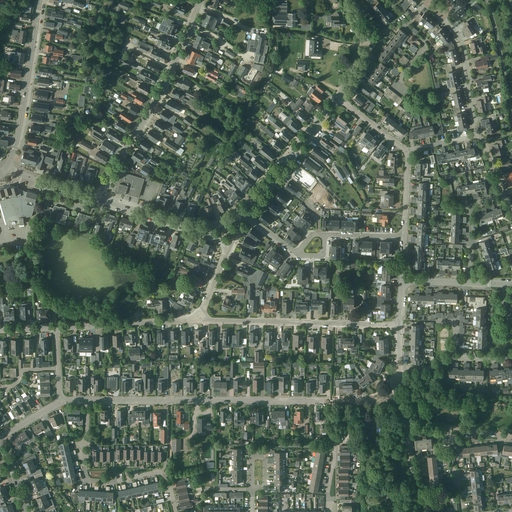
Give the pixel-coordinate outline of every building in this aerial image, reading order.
[(377,13),(383,8),(385,7),(384,5),(382,6),(376,0),(371,4),(373,6),(372,7),(374,9),(373,10),(376,14),(377,13)] [(118,6),(127,10),(130,4),(120,1),(118,6)] [(173,3),(172,6),(184,11),(184,10),(185,10),(186,9),(185,8),(186,7),(177,4),(176,4),(173,3)] [(287,4),(276,3),(276,5),(275,5),(275,6),(273,6),(273,25),(297,25),(297,14),(287,13),(287,4)] [(464,5),(453,14),(458,21),(467,13),(464,11),(467,9),(464,5)] [(184,12),(184,11),(172,6),(171,10),(174,11),(173,11),(183,15),(183,14),(184,14),(184,13),(184,12)] [(386,12),(383,8),(377,13),(379,15),(377,16),(380,20),(381,19),(388,14),(389,12),(388,11),(386,12)] [(55,17),(62,18),(63,12),(56,11),(48,10),(47,15),(55,17)] [(331,14),(331,22),(331,26),(334,26),(346,26),(346,20),(339,20),(339,17),(337,11),(331,14)] [(31,14),(21,12),(20,20),(30,22),(31,14)] [(421,21),(425,24),(430,18),(428,16),(429,15),(425,12),(422,16),(419,14),(415,19),(420,22),(421,21)] [(205,20),(216,24),(218,19),(207,14),(205,20)] [(388,14),(381,19),(383,21),(382,22),(385,25),(394,18),(393,16),(391,18),(388,14)] [(83,20),(68,16),(66,23),(81,28),(83,20)] [(165,25),(169,27),(176,30),(178,26),(171,23),(172,20),(170,19),(167,18),(165,21),(164,25),(165,25)] [(430,18),(425,24),(429,27),(428,29),(430,30),(428,32),(430,34),(437,27),(436,27),(433,25),(437,21),(433,18),(432,19),(430,18)] [(466,26),(462,29),(467,37),(475,32),(472,26),(475,24),(472,18),(463,23),(463,24),(464,23),(466,26)] [(62,23),(57,22),(54,22),(47,20),(46,26),(56,28),(57,28),(57,27),(60,27),(62,23)] [(202,25),(213,30),(216,31),(217,28),(214,27),(216,24),(205,20),(202,25)] [(160,24),(158,29),(161,30),(167,33),(168,32),(174,35),(176,30),(169,27),(165,25),(164,25),(161,24),(160,24)] [(438,41),(440,39),(446,34),(445,32),(446,31),(443,27),(441,29),(438,25),(437,27),(430,34),(432,37),(434,36),(438,41)] [(398,33),(396,35),(402,40),(405,36),(407,38),(408,36),(399,29),(396,32),(398,33)] [(46,39),(56,40),(56,38),(65,40),(66,35),(57,32),(56,34),(47,33),(46,39)] [(249,39),(248,45),(268,49),(268,45),(266,45),(267,36),(266,36),(267,33),(266,33),(262,32),(261,32),(260,35),(253,33),(251,40),(249,39)] [(404,42),(402,40),(396,35),(395,34),(392,38),(393,39),(392,41),(398,46),(401,42),(403,43),(404,42)] [(442,44),(445,48),(454,44),(450,40),(452,39),(449,35),(448,36),(446,34),(440,39),(444,43),(442,44)] [(16,42),(19,43),(25,43),(26,37),(13,35),(13,36),(12,35),(12,38),(14,38),(14,39),(16,39),(16,42)] [(126,40),(115,35),(112,42),(123,47),(126,40)] [(206,43),(203,41),(205,38),(198,35),(196,41),(209,46),(210,44),(206,42),(206,43)] [(157,36),(156,39),(157,40),(159,41),(170,45),(172,41),(160,37),(160,38),(157,36)] [(485,46),(479,47),(478,43),(482,42),(481,38),(475,39),(476,42),(470,43),(472,53),(478,52),(478,53),(486,51),(485,46)] [(310,40),(310,56),(322,56),(322,51),(318,50),(318,40),(310,40)] [(398,46),(392,41),(390,40),(388,44),(389,45),(387,47),(393,51),(396,48),(398,49),(400,47),(398,46)] [(138,43),(141,45),(139,49),(146,53),(149,45),(139,41),(138,43)] [(170,45),(159,41),(157,44),(168,49),(170,45)] [(209,46),(196,41),(193,46),(203,50),(204,48),(208,49),(209,46)] [(44,50),(51,52),(52,52),(54,52),(53,55),(63,56),(63,51),(58,50),(55,46),(54,45),(53,45),(52,44),(51,44),(51,45),(45,44),(44,50)] [(449,53),(450,58),(457,57),(457,54),(458,54),(457,49),(455,50),(454,44),(445,48),(446,54),(449,53)] [(265,63),(268,49),(248,45),(247,46),(246,50),(256,52),(254,63),(253,63),(251,67),(260,72),(262,73),(264,66),(265,63)] [(395,53),(393,51),(387,47),(386,46),(383,49),(384,50),(383,52),(389,57),(392,53),(394,55),(395,53)] [(235,54),(227,49),(224,53),(233,59),(235,54)] [(166,56),(155,51),(153,50),(150,55),(163,61),(166,56)] [(128,61),(133,63),(136,57),(137,58),(139,54),(133,51),(132,53),(131,52),(129,56),(130,56),(128,61)] [(191,51),(189,56),(202,62),(203,58),(201,55),(198,54),(191,51)] [(380,56),(378,58),(384,63),(388,59),(389,60),(391,59),(389,57),(383,52),(382,51),(379,55),(380,56)] [(16,59),(16,62),(23,64),(24,53),(17,52),(17,56),(16,56),(15,59),(16,59)] [(207,56),(217,61),(219,59),(209,53),(207,56)] [(54,66),(54,64),(57,64),(58,56),(54,55),(53,58),(50,58),(50,57),(44,56),(43,62),(49,63),(49,65),(54,66)] [(186,61),(187,61),(187,62),(193,65),(195,62),(202,65),(203,62),(202,62),(189,56),(188,56),(186,61)] [(475,62),(476,68),(476,71),(488,68),(486,61),(489,60),(488,56),(480,57),(481,61),(475,62)] [(457,57),(450,58),(451,63),(444,64),(445,70),(452,69),(451,65),(460,64),(459,59),(458,59),(457,57)] [(137,65),(133,63),(128,61),(125,59),(123,64),(135,69),(137,65)] [(303,67),(303,68),(303,70),(308,70),(308,68),(308,61),(304,61),(304,60),(301,60),(301,61),(298,61),(297,66),(303,67)] [(154,72),(154,71),(158,72),(161,67),(149,61),(146,68),(154,72)] [(377,69),(385,75),(390,70),(380,62),(378,66),(379,67),(377,69)] [(237,73),(244,77),(245,76),(246,77),(245,78),(251,81),(257,70),(251,67),(249,70),(242,65),(237,73)] [(4,66),(3,72),(11,73),(10,77),(20,78),(20,75),(21,75),(22,71),(15,70),(16,67),(4,66)] [(182,72),(189,74),(192,76),(195,70),(191,69),(192,69),(185,66),(182,72)] [(52,76),(52,73),(53,73),(54,70),(53,70),(53,69),(40,67),(39,74),(52,76)] [(373,75),(379,79),(382,76),(384,77),(385,75),(377,69),(376,68),(373,72),(374,73),(373,75)] [(211,75),(216,78),(219,74),(213,72),(207,69),(205,72),(211,75)] [(449,75),(450,80),(457,78),(457,75),(458,75),(457,71),(452,72),(452,69),(445,70),(446,75),(449,75)] [(156,77),(144,71),(141,77),(149,81),(149,80),(153,82),(155,82),(156,79),(155,77),(156,77)] [(381,81),(379,79),(373,75),(372,74),(369,77),(370,78),(368,81),(374,85),(377,81),(379,83),(381,81)] [(488,90),(488,88),(487,82),(494,81),(493,75),(483,77),(484,80),(481,81),(477,81),(479,91),(478,89),(482,88),(483,88),(483,91),(484,92),(488,91),(488,90)] [(39,78),(37,85),(49,87),(50,80),(39,78)] [(179,79),(177,84),(181,86),(180,88),(184,89),(185,88),(188,90),(191,82),(188,80),(185,78),(183,81),(179,79)] [(457,78),(450,80),(451,85),(448,85),(449,90),(456,89),(455,86),(460,85),(459,80),(458,81),(457,78)] [(2,79),(2,80),(0,79),(0,90),(5,92),(6,89),(19,91),(20,84),(10,82),(8,82),(7,82),(7,80),(2,79)] [(294,79),(290,84),(295,87),(299,82),(294,79)] [(140,83),(137,89),(147,95),(150,88),(140,83)] [(319,84),(315,89),(314,91),(311,89),(309,91),(312,93),(310,96),(318,103),(323,97),(322,95),(323,93),(325,90),(319,84)] [(365,85),(361,90),(368,95),(370,96),(373,92),(371,90),(365,85)] [(37,91),(35,92),(35,94),(37,97),(37,98),(47,100),(48,96),(49,96),(50,93),(48,93),(49,91),(37,89),(37,91)] [(453,95),(454,100),(461,99),(461,96),(462,96),(462,91),(457,92),(456,89),(449,90),(451,96),(453,95)] [(174,90),(171,95),(178,98),(182,100),(185,96),(180,93),(181,93),(174,90)] [(141,105),(142,103),(143,103),(144,101),(144,100),(144,99),(133,92),(132,95),(136,97),(134,100),(138,102),(137,103),(141,105)] [(6,95),(5,97),(5,103),(7,103),(13,104),(14,96),(9,95),(6,95)] [(184,99),(187,101),(187,102),(187,103),(203,113),(207,108),(190,97),(186,95),(184,99)] [(369,105),(364,101),(357,95),(353,100),(362,107),(366,110),(369,105)] [(486,105),(485,102),(491,100),(490,95),(481,97),(481,100),(476,101),(479,112),(489,110),(488,105),(486,105)] [(461,99),(454,100),(455,105),(453,106),(454,111),(460,110),(459,106),(464,105),(464,101),(462,101),(461,99)] [(178,112),(180,113),(183,114),(185,111),(180,108),(180,107),(175,104),(168,100),(165,106),(172,109),(178,112)] [(305,104),(308,106),(306,109),(310,112),(315,107),(311,103),(311,102),(308,100),(305,104)] [(34,103),(34,105),(33,109),(39,110),(39,112),(42,112),(42,111),(48,112),(49,105),(35,103),(34,103)] [(135,114),(136,115),(138,112),(137,111),(138,109),(132,105),(132,106),(129,104),(127,106),(131,108),(129,111),(135,114)] [(109,108),(107,111),(117,117),(119,115),(109,108)] [(457,116),(458,121),(466,119),(465,117),(467,116),(466,112),(461,113),(460,110),(454,111),(455,116),(457,116)] [(0,112),(0,115),(0,119),(10,120),(11,113),(7,113),(7,111),(1,111),(1,112),(0,112)] [(119,116),(123,118),(130,123),(133,118),(123,111),(119,116)] [(166,121),(167,119),(169,121),(173,124),(174,122),(175,123),(178,118),(173,115),(172,117),(169,115),(163,111),(160,116),(163,118),(163,119),(166,121)] [(297,112),(295,115),(303,122),(303,121),(304,121),(305,120),(305,119),(307,117),(303,114),(304,114),(301,112),(300,112),(298,111),(297,112)] [(392,120),(389,118),(391,116),(386,112),(385,114),(382,118),(384,120),(382,122),(385,124),(384,126),(386,127),(392,120)] [(32,116),(31,117),(32,118),(31,120),(45,122),(46,116),(32,113),(32,116)] [(344,138),(348,132),(350,129),(348,128),(349,127),(345,124),(349,119),(346,116),(346,117),(341,113),(336,119),(338,121),(336,123),(342,128),(340,130),(338,134),(344,138)] [(186,117),(183,121),(190,126),(193,122),(186,117)] [(115,126),(118,128),(124,132),(127,127),(121,123),(122,121),(117,118),(113,124),(115,126)] [(393,118),(392,120),(386,127),(388,129),(389,127),(391,129),(398,121),(393,118)] [(286,124),(289,126),(295,131),(296,131),(297,130),(297,129),(299,127),(295,124),(296,123),(290,119),(286,124)] [(466,119),(458,121),(459,126),(457,126),(458,132),(467,130),(466,127),(469,126),(468,122),(466,122),(466,119)] [(488,119),(480,120),(482,128),(486,127),(487,130),(486,130),(487,134),(497,132),(494,122),(489,123),(488,119)] [(154,126),(153,126),(159,130),(162,131),(165,127),(162,125),(157,121),(155,123),(154,123),(153,125),(154,125),(154,126)] [(276,121),(274,124),(273,125),(279,130),(282,126),(277,121),(276,121)] [(393,133),(395,134),(401,127),(399,125),(401,123),(398,121),(391,129),(394,132),(393,133)] [(434,136),(438,135),(436,128),(433,129),(433,126),(429,126),(428,122),(426,122),(429,137),(432,136),(432,135),(434,134),(434,136)] [(183,128),(175,123),(172,127),(180,133),(183,128)] [(0,131),(1,132),(1,133),(3,133),(3,132),(8,133),(9,126),(0,124),(0,131)] [(259,128),(266,133),(272,138),(274,134),(268,129),(262,124),(259,128)] [(424,136),(422,128),(422,126),(418,127),(418,124),(416,124),(417,129),(419,139),(421,138),(421,137),(424,136)] [(358,125),(352,133),(356,136),(358,134),(360,132),(362,128),(358,125)] [(37,127),(32,126),(31,132),(41,134),(42,128),(40,127),(40,126),(37,126),(37,127)] [(94,132),(101,136),(103,132),(94,127),(92,130),(94,132)] [(405,130),(401,127),(395,134),(397,136),(398,134),(400,137),(405,130)] [(106,133),(110,136),(110,137),(118,142),(119,142),(121,139),(120,138),(121,137),(115,133),(114,133),(112,132),(109,130),(110,130),(108,129),(106,133)] [(419,139),(417,129),(411,130),(412,132),(410,133),(409,136),(410,139),(413,139),(416,138),(416,140),(419,139)] [(285,131),(284,132),(282,130),(281,132),(283,133),(281,136),(287,141),(288,140),(289,139),(289,138),(291,136),(287,134),(288,133),(285,131)] [(147,135),(149,137),(148,138),(156,144),(160,138),(150,131),(147,135)] [(104,137),(101,136),(94,132),(92,136),(101,142),(104,137)] [(365,145),(372,136),(367,132),(363,137),(360,135),(356,141),(358,143),(360,141),(365,145)] [(337,133),(333,138),(340,143),(344,138),(338,134),(337,133)] [(180,134),(174,142),(180,146),(186,138),(180,134)] [(218,136),(215,140),(220,144),(223,140),(218,136)] [(331,146),(332,145),(337,148),(339,145),(331,139),(330,141),(323,136),(319,142),(329,149),(331,146)] [(377,140),(372,136),(365,145),(364,146),(369,150),(368,151),(371,153),(375,147),(373,146),(377,140)] [(504,144),(507,143),(505,138),(502,139),(497,141),(498,144),(494,145),(495,151),(496,156),(504,153),(504,152),(504,151),(504,150),(503,150),(501,145),(504,144)] [(8,141),(0,139),(0,145),(7,147),(6,147),(7,147),(8,141)] [(185,150),(180,147),(167,139),(164,144),(177,152),(176,152),(181,155),(185,150)] [(274,140),(273,142),(275,143),(273,146),(279,151),(279,150),(280,150),(281,149),(281,148),(283,146),(280,143),(277,140),(276,141),(274,140)] [(82,141),(80,145),(89,151),(92,146),(82,141)] [(104,141),(100,147),(110,153),(114,147),(104,141)] [(149,145),(143,141),(139,146),(146,150),(149,152),(152,147),(149,145)] [(244,143),(242,146),(250,153),(252,150),(244,143)] [(382,154),(387,148),(381,143),(373,154),(379,158),(377,159),(380,162),(384,156),(382,154)] [(65,164),(65,161),(67,161),(68,159),(61,157),(64,148),(59,147),(57,152),(56,156),(55,159),(59,160),(59,162),(58,165),(57,170),(59,171),(60,172),(62,172),(63,172),(65,164)] [(157,154),(159,156),(161,157),(164,153),(156,147),(154,149),(158,152),(157,154)] [(265,156),(265,155),(271,160),(272,160),(273,159),(273,158),(275,156),(271,153),(272,153),(269,150),(268,151),(263,147),(259,151),(265,156)] [(322,151),(321,153),(314,148),(311,152),(323,161),(328,155),(323,151),(322,151)] [(23,156),(36,161),(38,156),(33,154),(34,151),(26,149),(25,152),(23,156)] [(147,158),(143,156),(143,155),(136,151),(134,154),(145,161),(147,158)] [(56,156),(51,154),(42,152),(37,167),(42,169),(44,162),(54,165),(55,159),(56,156)] [(107,158),(98,152),(94,157),(98,159),(97,160),(100,162),(101,161),(104,163),(107,158)] [(447,162),(445,152),(443,153),(443,154),(440,155),(440,156),(437,156),(439,164),(442,164),(442,163),(447,162)] [(445,152),(447,162),(450,161),(451,164),(454,163),(453,162),(451,153),(448,153),(448,152),(445,152)] [(389,153),(389,157),(391,157),(391,167),(398,167),(398,157),(398,156),(397,155),(397,154),(396,154),(395,154),(395,153),(389,153)] [(145,161),(134,154),(131,157),(132,158),(130,160),(133,163),(135,160),(138,162),(138,163),(142,166),(145,161)] [(36,161),(23,156),(22,161),(26,162),(25,163),(35,166),(36,161)] [(249,163),(245,159),(241,156),(238,159),(242,162),(241,164),(248,169),(245,172),(248,175),(249,174),(255,179),(256,179),(257,178),(257,177),(259,175),(255,172),(256,171),(253,169),(248,165),(249,163)] [(264,162),(257,156),(253,162),(257,165),(263,170),(263,169),(264,169),(265,168),(265,167),(267,165),(264,162)] [(511,164),(509,158),(499,161),(502,168),(503,168),(504,171),(508,169),(507,166),(511,164)] [(306,159),(303,163),(315,172),(318,168),(314,165),(306,159)] [(72,164),(68,177),(75,179),(78,170),(80,163),(76,162),(75,164),(72,164)] [(341,179),(346,176),(340,168),(337,163),(332,166),(341,179)] [(140,172),(146,176),(150,170),(143,166),(140,172)] [(315,180),(314,180),(315,179),(302,169),(300,171),(299,171),(298,172),(296,171),(293,176),(298,180),(297,181),(301,184),(302,183),(309,188),(315,180)] [(85,179),(87,180),(87,181),(87,182),(90,182),(91,181),(91,180),(92,180),(92,178),(93,172),(87,171),(85,179)] [(234,177),(235,178),(248,188),(248,187),(250,187),(251,186),(251,185),(251,184),(245,180),(247,177),(239,171),(237,174),(234,177)] [(143,175),(142,178),(123,173),(118,187),(121,188),(122,191),(121,193),(126,194),(126,193),(139,197),(144,179),(149,181),(149,178),(143,175)] [(377,180),(383,180),(383,185),(394,186),(394,179),(385,179),(385,175),(377,175),(375,178),(377,178),(377,180)] [(228,178),(226,181),(232,185),(234,187),(235,184),(239,187),(245,192),(246,191),(247,190),(247,189),(248,188),(235,178),(234,177),(232,179),(233,181),(233,182),(228,178)] [(321,178),(318,181),(325,188),(328,185),(321,178)] [(302,187),(297,183),(295,186),(289,181),(285,187),(295,195),(302,187)] [(158,196),(160,197),(159,201),(162,202),(161,205),(167,207),(169,199),(170,197),(164,195),(167,186),(162,184),(158,196)] [(14,185),(0,189),(0,201),(7,226),(24,224),(23,218),(32,217),(34,208),(35,205),(37,200),(37,199),(36,199),(38,194),(37,194),(27,191),(28,191),(27,191),(27,192),(20,190),(15,188),(14,185)] [(227,191),(229,193),(237,201),(237,200),(238,200),(240,199),(239,198),(240,197),(233,190),(232,190),(231,189),(229,189),(227,191)] [(236,201),(237,201),(229,193),(227,191),(224,193),(221,190),(218,194),(224,200),(227,197),(229,198),(228,199),(233,204),(234,204),(235,204),(236,203),(236,201)] [(287,193),(285,195),(279,191),(275,197),(286,205),(292,197),(287,193)] [(381,196),(381,199),(393,200),(393,194),(387,194),(387,191),(381,191),(381,196)] [(181,212),(186,198),(187,196),(184,195),(183,197),(181,200),(177,211),(178,211),(178,212),(180,212),(181,212)] [(174,209),(174,210),(176,211),(177,210),(177,211),(181,200),(183,197),(180,196),(178,199),(178,198),(174,209)] [(220,198),(217,199),(220,205),(218,206),(221,212),(227,209),(224,203),(223,203),(220,198)] [(381,199),(381,202),(380,208),(387,208),(387,205),(393,205),(393,200),(381,199)] [(277,206),(271,202),(270,203),(268,206),(267,208),(277,215),(281,210),(282,210),(284,208),(279,204),(277,206)] [(38,209),(37,212),(41,213),(41,214),(40,217),(49,219),(49,218),(52,218),(51,221),(56,222),(56,221),(64,224),(67,216),(68,216),(70,217),(72,212),(70,212),(70,211),(65,210),(66,208),(60,206),(59,209),(54,207),(55,205),(45,203),(44,206),(43,211),(42,211),(42,210),(38,209)] [(190,204),(189,206),(186,214),(187,214),(188,215),(189,215),(192,216),(194,208),(195,206),(190,204)] [(203,216),(209,215),(209,216),(211,216),(212,215),(211,207),(209,207),(209,205),(205,206),(206,211),(202,212),(203,216)] [(495,208),(498,218),(503,216),(501,208),(497,209),(497,208),(495,208)] [(301,218),(310,225),(314,219),(308,215),(310,213),(305,209),(303,212),(303,211),(299,216),(301,218)] [(486,211),(484,212),(487,221),(492,219),(490,212),(487,213),(486,211)] [(481,223),(487,221),(484,212),(482,213),(482,214),(479,215),(481,223)] [(76,218),(73,228),(79,230),(79,229),(78,229),(81,221),(90,224),(92,217),(79,213),(78,219),(76,218)] [(263,213),(259,218),(268,226),(272,221),(273,221),(275,218),(270,215),(268,217),(263,213)] [(379,222),(382,222),(382,225),(387,226),(387,222),(388,215),(380,214),(372,214),(372,217),(380,218),(379,222)] [(108,228),(107,232),(110,233),(111,229),(111,228),(111,227),(115,228),(118,216),(112,215),(108,228)] [(310,225),(301,218),(297,222),(295,221),(293,224),(298,228),(300,225),(306,230),(310,225)] [(426,229),(426,226),(427,226),(427,220),(420,220),(420,222),(418,222),(418,226),(416,226),(416,228),(426,229)] [(139,240),(141,241),(146,225),(141,223),(138,233),(137,233),(136,236),(136,238),(136,239),(139,240)] [(151,226),(146,225),(141,241),(149,243),(152,234),(149,233),(151,226)] [(288,234),(297,241),(301,236),(296,232),(298,230),(292,225),(287,233),(288,234)] [(152,234),(149,243),(158,245),(158,243),(162,230),(157,228),(156,234),(155,235),(152,234)] [(249,235),(254,238),(259,243),(261,241),(259,239),(262,236),(252,228),(248,234),(249,235)] [(167,231),(162,230),(158,243),(161,244),(163,245),(164,241),(167,231)] [(130,234),(129,236),(127,241),(134,243),(136,238),(136,236),(130,234)] [(175,234),(172,242),(173,242),(172,245),(178,247),(180,241),(180,240),(181,236),(178,235),(177,234),(176,234),(176,235),(175,234)] [(297,241),(288,234),(285,240),(293,246),(297,241)] [(254,238),(249,235),(246,238),(245,237),(242,244),(252,248),(255,242),(252,241),(254,238)] [(482,248),(490,245),(493,244),(492,241),(489,242),(487,237),(482,238),(483,241),(479,243),(480,245),(481,245),(482,248)] [(352,253),(361,253),(361,241),(356,241),(355,247),(352,247),(352,253)] [(366,241),(366,252),(371,252),(371,253),(375,253),(375,247),(372,247),(372,242),(366,241)] [(193,244),(188,242),(185,248),(190,250),(193,244)] [(386,252),(386,242),(380,242),(380,249),(377,249),(377,255),(382,255),(382,252),(386,252)] [(200,263),(203,264),(209,244),(205,243),(203,248),(200,247),(199,251),(203,252),(200,262),(200,263)] [(214,246),(209,244),(203,264),(209,266),(210,262),(207,261),(209,255),(210,255),(211,255),(211,254),(213,254),(214,253),(214,252),(214,251),(213,251),(212,250),(214,246)] [(492,251),(490,245),(482,248),(483,251),(482,251),(482,254),(492,251)] [(242,249),(239,255),(246,259),(244,261),(253,265),(254,262),(251,261),(254,255),(242,249)] [(269,263),(278,252),(273,249),(268,254),(266,252),(262,257),(265,259),(266,258),(270,261),(269,263)] [(281,255),(278,252),(269,263),(277,269),(280,264),(278,262),(282,256),(281,255)] [(485,262),(486,264),(495,261),(494,259),(497,258),(496,255),(486,259),(487,262),(485,262)] [(199,266),(200,263),(200,262),(188,258),(187,262),(197,266),(195,270),(198,271),(197,272),(206,275),(206,274),(207,274),(207,272),(208,269),(200,266),(199,266)] [(498,270),(497,267),(495,261),(486,264),(487,267),(488,266),(489,270),(490,269),(491,272),(498,270)] [(421,266),(421,263),(412,262),(412,264),(413,265),(413,268),(420,269),(420,271),(424,271),(424,266),(421,266)] [(279,276),(280,274),(285,278),(289,273),(290,274),(293,270),(292,270),(294,267),(288,263),(285,266),(283,264),(276,274),(279,276)] [(377,273),(382,273),(391,274),(391,267),(385,267),(385,264),(379,264),(378,269),(378,270),(377,273)] [(249,271),(246,270),(244,269),(245,267),(240,265),(239,267),(239,266),(236,272),(247,277),(249,271)] [(305,284),(308,284),(308,275),(305,275),(306,268),(299,267),(298,281),(305,281),(305,284)] [(320,280),(320,267),(314,267),(314,273),(310,273),(310,280),(314,280),(314,278),(319,278),(319,280),(320,280)] [(324,267),(320,267),(320,280),(326,280),(326,281),(329,281),(329,275),(326,275),(326,268),(324,268),(324,267)] [(267,273),(260,270),(254,283),(261,286),(267,273)] [(377,279),(377,282),(384,283),(384,280),(391,280),(391,274),(382,273),(382,277),(378,277),(378,279),(377,279)] [(194,280),(192,279),(190,283),(201,287),(203,281),(201,280),(202,278),(196,276),(194,280)] [(381,292),(390,292),(390,286),(384,285),(384,283),(377,282),(377,285),(378,285),(378,292),(381,292)] [(186,295),(192,298),(195,292),(189,289),(190,286),(183,283),(181,288),(182,289),(180,293),(186,295)] [(390,292),(381,292),(381,296),(377,296),(377,301),(383,301),(384,298),(390,299),(390,292)] [(177,302),(183,305),(186,306),(187,303),(190,305),(193,298),(192,298),(186,295),(184,299),(180,297),(177,302)] [(476,304),(474,304),(474,305),(474,308),(476,308),(486,308),(486,300),(485,300),(485,297),(465,297),(465,302),(477,303),(476,304)] [(222,305),(222,306),(222,308),(222,310),(225,311),(227,310),(228,308),(229,309),(230,309),(233,310),(236,305),(232,303),(230,302),(231,300),(226,298),(225,300),(222,305)] [(325,301),(316,300),(316,299),(312,299),(311,306),(319,306),(319,313),(320,313),(321,314),(323,314),(323,313),(325,313),(325,305),(325,301)] [(152,301),(152,302),(148,303),(148,308),(155,308),(155,307),(158,307),(159,313),(167,313),(166,300),(152,301)] [(340,305),(337,305),(337,302),(331,301),(331,313),(333,313),(334,314),(335,314),(336,313),(337,313),(339,313),(340,305)] [(381,306),(380,310),(389,311),(390,304),(383,304),(383,301),(377,301),(377,306),(381,306)] [(282,304),(282,307),(282,312),(290,312),(290,302),(283,302),(282,304)] [(367,310),(368,303),(365,302),(365,304),(362,304),(362,307),(358,307),(358,316),(364,316),(365,310),(367,310)] [(20,309),(20,315),(21,315),(21,319),(30,318),(29,306),(21,306),(21,309),(20,309)] [(389,317),(389,311),(380,310),(380,314),(377,314),(377,320),(383,320),(383,317),(389,317)] [(161,332),(161,331),(157,331),(158,344),(164,343),(165,345),(168,345),(168,336),(164,336),(164,331),(161,332)] [(209,331),(209,342),(206,342),(206,347),(209,347),(209,343),(214,343),(215,331),(209,331)] [(276,342),(272,342),(272,340),(272,332),(266,332),(266,340),(265,340),(265,344),(269,344),(269,350),(275,351),(276,342)] [(284,346),(289,346),(289,345),(289,340),(288,340),(288,333),(282,333),(281,340),(282,340),(282,345),(283,345),(284,346)] [(135,334),(131,334),(129,334),(129,335),(125,336),(126,343),(129,342),(130,346),(136,345),(135,342),(136,342),(135,334)] [(101,336),(100,336),(100,349),(108,348),(108,336),(106,336),(106,335),(101,335),(101,336)] [(123,352),(123,349),(122,342),(119,342),(119,335),(113,335),(113,346),(119,346),(119,349),(119,352),(123,352)] [(292,342),(292,350),(297,350),(297,346),(302,346),(303,335),(296,335),(295,342),(292,342)] [(379,342),(379,346),(388,345),(388,339),(381,339),(381,336),(374,336),(374,340),(375,340),(375,342),(379,342)] [(313,353),(319,353),(319,344),(316,344),(316,337),(308,337),(307,341),(309,341),(309,348),(313,348),(313,353)] [(331,354),(332,350),(332,344),(329,344),(329,337),(322,337),(322,348),(326,348),(326,353),(331,354)] [(65,338),(65,348),(71,348),(71,352),(75,352),(75,345),(72,345),(72,338),(65,338)] [(77,345),(77,352),(86,352),(86,338),(80,338),(80,343),(80,345),(77,345)] [(337,344),(337,350),(337,353),(343,353),(343,347),(347,347),(347,338),(341,338),(340,344),(337,344)] [(354,338),(347,338),(347,347),(351,347),(351,353),(356,353),(356,345),(354,345),(354,338)] [(33,339),(25,340),(25,353),(33,353),(33,344),(33,339)] [(39,348),(39,353),(48,353),(48,351),(47,340),(44,340),(44,339),(42,339),(42,340),(41,340),(41,344),(39,345),(39,348)] [(12,340),(12,354),(19,354),(19,345),(20,345),(20,340),(12,340)] [(388,345),(379,346),(379,350),(376,350),(376,355),(382,356),(382,352),(388,352),(388,345)] [(140,360),(139,348),(129,349),(129,357),(131,357),(131,361),(140,360)] [(422,354),(419,354),(409,354),(409,356),(410,356),(410,360),(412,360),(412,364),(420,364),(420,360),(421,360),(422,354)] [(377,360),(375,364),(383,368),(386,362),(380,359),(382,356),(376,355),(374,359),(377,360)] [(380,374),(383,368),(375,364),(373,367),(370,366),(368,370),(373,374),(374,371),(380,374)] [(449,369),(449,374),(446,374),(446,378),(449,378),(449,377),(455,377),(455,368),(453,368),(452,369),(449,369)] [(366,375),(363,377),(368,385),(373,381),(370,376),(373,374),(368,370),(364,372),(366,375)] [(43,372),(37,373),(37,378),(37,383),(50,382),(49,375),(49,372),(43,372)] [(153,391),(153,383),(154,383),(154,378),(149,378),(149,374),(143,374),(143,383),(147,383),(147,391),(153,391)] [(220,376),(215,376),(215,374),(211,374),(211,382),(214,382),(214,391),(220,391),(220,382),(220,376)] [(319,374),(319,380),(319,392),(325,392),(325,381),(328,381),(328,375),(324,374),(319,374)] [(107,377),(107,389),(108,389),(108,390),(116,391),(116,389),(117,389),(117,377),(114,377),(114,376),(111,376),(111,377),(107,377)] [(199,381),(200,381),(200,383),(197,383),(198,385),(198,386),(197,387),(197,388),(200,388),(200,391),(206,391),(206,385),(210,385),(210,378),(204,378),(204,376),(199,376),(199,381)] [(220,382),(220,391),(227,391),(227,384),(230,384),(230,376),(226,376),(226,382),(220,382)] [(278,376),(278,379),(278,392),(288,392),(288,385),(289,385),(289,381),(288,381),(288,376),(278,376)] [(358,376),(354,379),(356,385),(359,383),(362,388),(368,385),(363,377),(360,379),(358,376)] [(91,377),(91,383),(94,383),(94,390),(103,390),(101,390),(102,380),(96,380),(97,377),(91,377)] [(188,378),(187,378),(183,378),(183,385),(186,385),(186,391),(193,391),(193,378),(192,378),(191,377),(189,377),(188,378)] [(294,385),(294,392),(296,391),(297,392),(298,392),(299,392),(299,391),(301,392),(301,377),(299,377),(299,381),(294,381),(294,380),(292,380),(292,385),(294,385)] [(66,380),(66,391),(73,391),(73,384),(76,384),(76,378),(69,378),(68,380),(66,380)] [(132,385),(132,378),(126,378),(126,381),(122,381),(122,391),(129,391),(129,385),(132,385)] [(132,378),(132,385),(135,385),(135,391),(141,391),(141,381),(135,381),(135,378),(132,378)] [(168,378),(162,378),(158,378),(158,391),(163,391),(165,391),(165,385),(168,385),(168,378)] [(307,382),(307,391),(307,392),(310,392),(310,391),(313,392),(313,386),(317,386),(317,378),(310,378),(310,382),(307,382)] [(345,383),(346,392),(353,391),(352,385),(356,385),(354,379),(353,379),(353,378),(346,379),(346,383),(345,383)] [(78,379),(78,386),(80,386),(80,390),(86,390),(86,383),(86,379),(83,379),(78,379)] [(346,392),(345,383),(342,383),(341,379),(335,380),(335,386),(339,386),(339,392),(346,392)] [(241,391),(241,388),(247,388),(246,380),(241,381),(241,380),(234,380),(234,391),(241,391)] [(24,398),(22,399),(29,409),(35,406),(30,398),(28,395),(27,396),(26,396),(23,398),(24,398)] [(20,400),(17,402),(23,413),(26,411),(27,412),(29,411),(28,410),(29,409),(22,399),(21,396),(19,397),(20,400)] [(11,410),(10,410),(13,414),(15,413),(17,416),(23,413),(17,402),(15,403),(11,406),(12,408),(13,409),(11,410)] [(68,410),(68,419),(68,420),(69,424),(72,424),(72,421),(77,421),(77,424),(82,425),(83,417),(80,417),(80,412),(80,410),(68,410)] [(101,410),(101,412),(101,420),(107,420),(107,425),(111,425),(111,419),(109,419),(109,410),(101,410)] [(139,420),(139,410),(132,410),(132,412),(132,417),(128,417),(129,424),(132,424),(132,420),(139,420)] [(139,410),(139,420),(142,420),(142,424),(148,424),(148,417),(145,417),(145,410),(139,410)] [(257,423),(263,423),(264,423),(263,411),(261,411),(261,410),(256,410),(256,411),(256,416),(256,417),(251,417),(251,423),(257,423)] [(232,414),(226,414),(226,411),(220,411),(220,419),(221,419),(221,422),(232,421),(232,414)] [(297,411),(297,415),(294,415),(294,423),(302,423),(302,422),(302,419),(303,419),(303,412),(303,411),(297,411)] [(155,412),(155,413),(154,413),(154,418),(153,418),(153,420),(154,420),(154,421),(154,424),(160,424),(160,421),(161,421),(161,418),(160,418),(160,413),(157,413),(157,412),(155,412)] [(234,420),(234,422),(240,422),(244,422),(244,416),(240,416),(240,412),(234,412),(234,420)] [(3,415),(0,417),(0,425),(7,421),(6,419),(8,417),(7,415),(6,413),(3,415)] [(56,415),(49,419),(50,422),(52,422),(54,426),(58,425),(59,426),(64,424),(61,418),(58,419),(56,415)] [(197,418),(197,421),(196,421),(196,425),(197,425),(197,430),(206,430),(206,429),(212,429),(212,422),(206,422),(206,418),(198,418),(197,418)] [(42,422),(33,427),(38,436),(37,434),(44,430),(45,433),(47,436),(52,433),(50,430),(47,424),(44,426),(42,422)] [(25,431),(19,434),(24,442),(27,440),(29,443),(36,439),(33,434),(33,433),(30,428),(27,429),(27,430),(30,435),(28,436),(25,431)] [(14,445),(12,447),(15,453),(18,451),(18,450),(20,449),(21,445),(21,444),(24,442),(19,434),(14,437),(15,439),(14,439),(13,439),(13,440),(12,442),(14,445)] [(435,443),(432,443),(432,437),(426,438),(425,435),(422,435),(422,438),(414,439),(415,449),(419,448),(419,450),(430,449),(430,447),(433,447),(433,454),(436,454),(435,443)] [(91,446),(91,451),(93,451),(93,461),(99,461),(100,451),(95,451),(95,446),(91,446)] [(428,462),(437,461),(439,461),(439,459),(436,459),(436,457),(439,456),(439,454),(436,454),(436,456),(427,457),(428,462)] [(23,463),(25,468),(34,465),(33,462),(36,461),(35,458),(36,458),(35,455),(28,457),(29,460),(23,463)] [(34,471),(35,475),(42,472),(40,469),(36,470),(34,465),(25,468),(27,474),(34,471)] [(30,480),(32,486),(41,483),(39,477),(43,476),(42,472),(35,475),(36,478),(30,480)] [(242,476),(232,476),(232,479),(230,479),(230,482),(230,483),(231,484),(232,484),(239,484),(239,482),(242,482),(242,476)] [(177,489),(187,487),(186,482),(189,481),(189,479),(187,480),(186,477),(179,478),(180,481),(176,482),(177,489)] [(43,488),(41,483),(32,486),(34,492),(40,489),(42,493),(48,490),(47,487),(43,488)] [(319,487),(310,485),(309,491),(317,492),(317,493),(320,494),(321,492),(318,491),(319,487)] [(190,486),(187,487),(177,489),(179,496),(188,494),(187,489),(191,488),(190,486)] [(36,498),(38,504),(47,501),(46,498),(51,497),(50,493),(48,490),(42,493),(43,496),(36,498)] [(0,504),(4,503),(5,503),(4,501),(9,498),(7,493),(0,495),(0,504)] [(188,494),(179,496),(180,502),(190,500),(189,496),(192,495),(192,493),(188,494)] [(193,499),(190,500),(180,502),(182,509),(191,507),(190,502),(193,502),(194,503),(199,502),(198,498),(194,500),(193,499)] [(47,501),(38,504),(41,509),(47,507),(49,511),(55,508),(54,504),(49,506),(47,501)] [(5,506),(4,503),(0,504),(0,508),(3,507),(4,511),(6,511),(13,509),(11,504),(5,506)]
